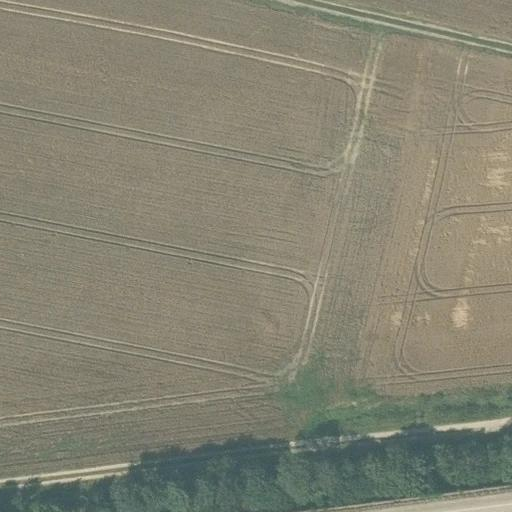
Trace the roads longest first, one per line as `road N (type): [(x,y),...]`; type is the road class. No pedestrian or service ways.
road 1 (track): [(511,438),(0,494)]
road 2 (track): [(295,0),(511,53)]
